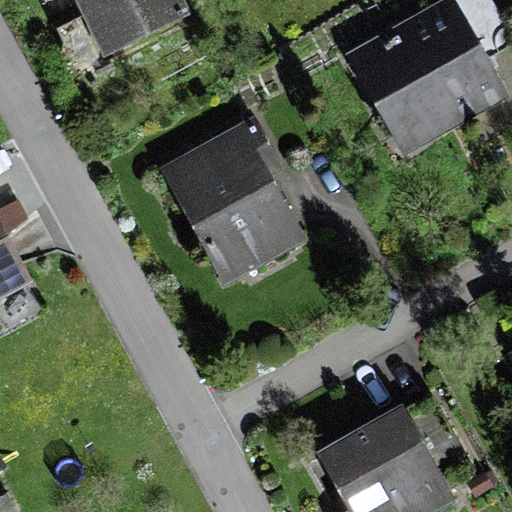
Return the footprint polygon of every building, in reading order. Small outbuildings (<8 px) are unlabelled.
[(166,0),(63,0),(101,68),(180,26),(166,0)] [(443,7),(351,57),(411,168),(503,117),(443,7)] [(230,134),(160,174),(228,294),(299,254),(230,134)] [(0,302),(24,291),(0,243),(0,302)] [(433,511),(384,426),(307,470),(331,511),(433,511)]
